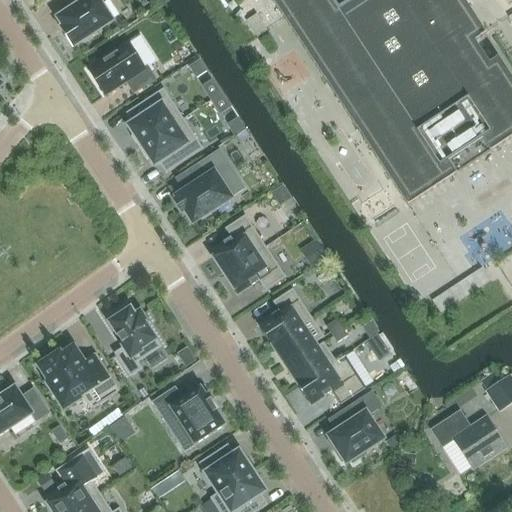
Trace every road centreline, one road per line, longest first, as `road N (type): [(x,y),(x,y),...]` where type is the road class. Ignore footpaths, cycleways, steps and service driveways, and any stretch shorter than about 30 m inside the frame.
road 1 (residential): [(151,248),(327,511)]
road 2 (residential): [(0,355),(151,248)]
road 3 (residential): [(48,96),(151,248)]
